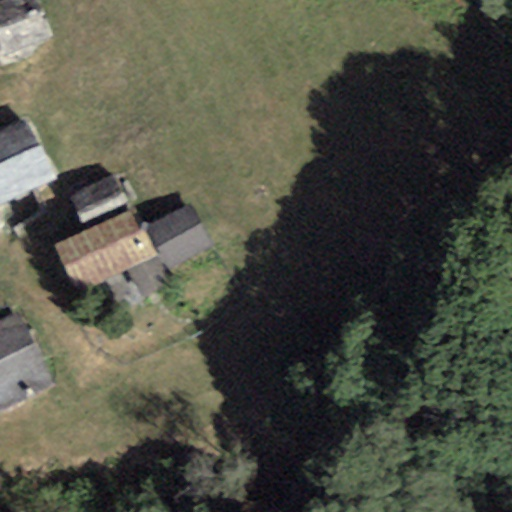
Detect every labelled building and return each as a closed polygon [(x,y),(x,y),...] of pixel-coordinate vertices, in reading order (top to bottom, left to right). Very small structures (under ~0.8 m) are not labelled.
[(32,0),(0,0),(0,46),(43,30),(32,0)] [(18,118),(0,125),(0,198),(48,176),(18,118)] [(106,173),(65,194),(80,229),(124,209),(106,173)] [(185,207),(144,228),(162,261),(202,239),(185,207)] [(125,211),(63,239),(81,279),(121,258),(138,290),(159,279),(142,247),(143,247),(125,211)] [(0,404),(42,383),(8,315),(0,318),(0,404)]
